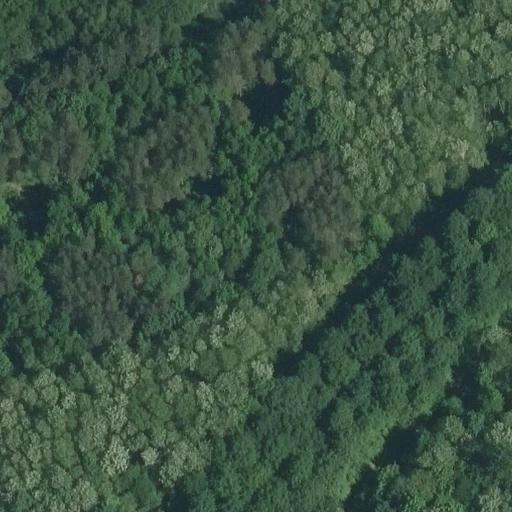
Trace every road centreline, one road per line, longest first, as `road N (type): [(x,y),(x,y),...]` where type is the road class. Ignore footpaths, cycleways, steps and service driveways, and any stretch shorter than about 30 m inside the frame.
road 1 (track): [(508,260),(470,248),(431,251),(15,403)]
road 2 (track): [(274,511),(419,334),(511,257)]
road 3 (track): [(0,136),(258,31)]
road 4 (track): [(213,198),(163,216),(59,212),(34,220),(0,248)]
road 5 (track): [(266,0),(258,31),(266,62),(251,132),(242,161),(213,198)]
road 6 (track): [(319,287),(301,257),(213,198)]
